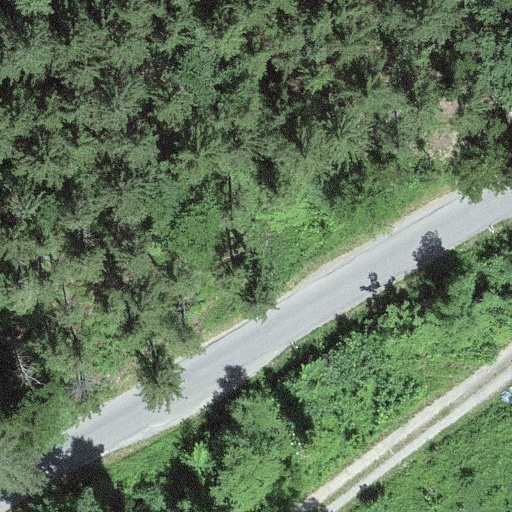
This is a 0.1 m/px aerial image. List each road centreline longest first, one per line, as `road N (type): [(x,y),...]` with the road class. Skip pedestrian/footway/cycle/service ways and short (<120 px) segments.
road 1 (tertiary): [(0,485),(511,190)]
road 2 (track): [(511,322),(276,511)]
